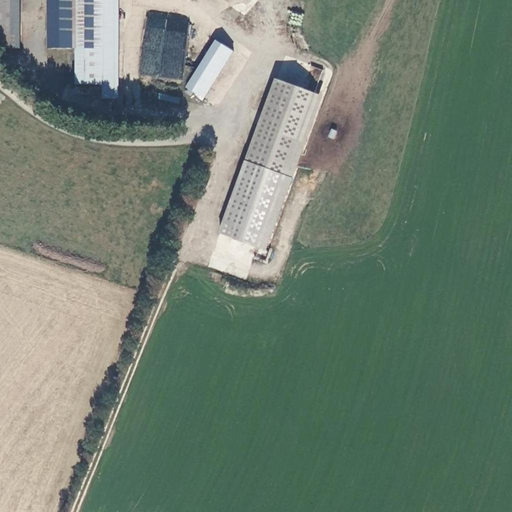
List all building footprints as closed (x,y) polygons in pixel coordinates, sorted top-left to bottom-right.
[(0,47),(21,48),(22,0),(0,0),(0,13),(0,47)] [(53,0),(53,50),(80,51),(79,87),(105,87),(105,102),(116,102),(118,0),(53,0)] [(145,13),(140,75),(183,79),(188,16),(145,13)] [(188,92),(206,103),(236,57),(219,45),(188,92)] [(312,66),(305,88),(315,91),(323,70),(312,66)] [(294,183),(326,100),(279,83),(248,165),(294,183)] [(160,94),(158,99),(178,103),(179,98),(160,94)] [(331,128),(328,137),(334,139),(337,131),(331,128)]
